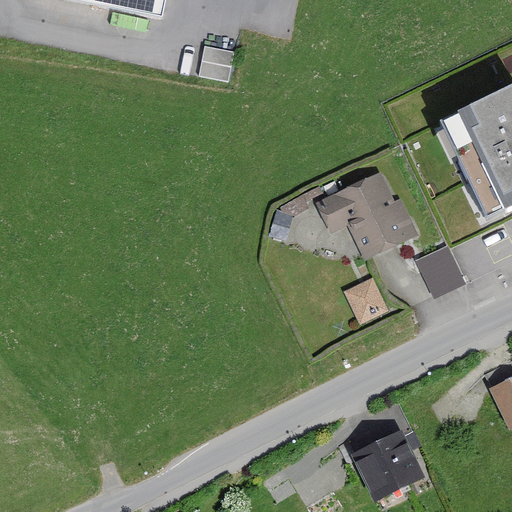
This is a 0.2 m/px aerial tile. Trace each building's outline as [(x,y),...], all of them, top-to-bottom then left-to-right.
[(84,0),(162,15),(164,0),(84,0)] [(199,73),(229,77),(233,48),(202,44),(199,73)] [(488,216),(511,204),(511,90),(443,123),(488,216)] [(388,208),(373,179),(310,209),(324,237),(340,229),(357,265),(411,239),(394,205),(388,208)] [(440,249),(411,262),(429,302),(458,289),(440,249)] [(381,315),(366,285),(339,298),(355,328),(381,315)] [(511,426),(511,379),(482,394),(500,432),(511,426)] [(412,480),(390,436),(339,461),(361,506),(412,480)]
